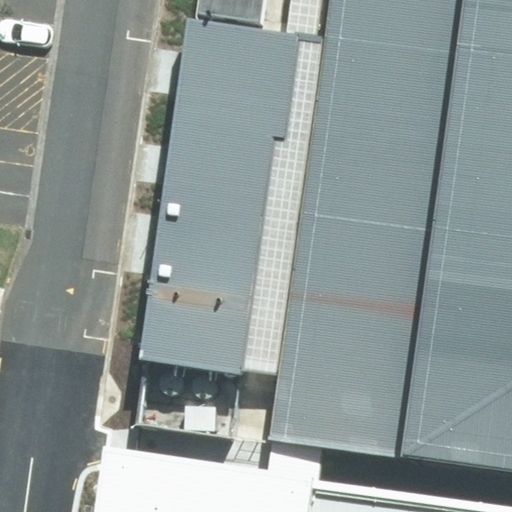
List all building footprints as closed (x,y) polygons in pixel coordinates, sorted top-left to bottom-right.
[(199,0),(197,17),(262,26),(265,0),(199,0)] [(293,0),(289,30),(302,32),(287,138),(275,137),(243,368),(276,373),(327,0),(293,0)] [(511,0),(327,0),(276,373),(268,441),(270,441),(297,445),(324,448),(511,473),(511,0)] [(197,17),(184,15),(176,70),(163,167),(153,243),(136,360),(242,375),(243,368),(275,137),(287,138),(302,32),(289,30),(262,26),(197,17)] [(160,389),(162,393),(165,395),(169,397),(174,397),(178,396),(181,393),(184,390),(185,385),(184,381),(182,377),(179,374),(175,372),(171,372),(168,373),(164,375),(162,377),(160,381),(159,384),(160,389)] [(193,392),(195,396),(199,399),(203,400),(207,400),(211,399),(215,396),(217,393),(218,388),(218,384),(216,380),(212,377),(208,376),(205,375),(201,376),(198,378),(195,380),(193,384),(193,388),(193,392)] [(511,511),(511,505),(320,479),(324,448),(297,445),(270,441),(267,469),(107,448),(97,511),(511,511)]
